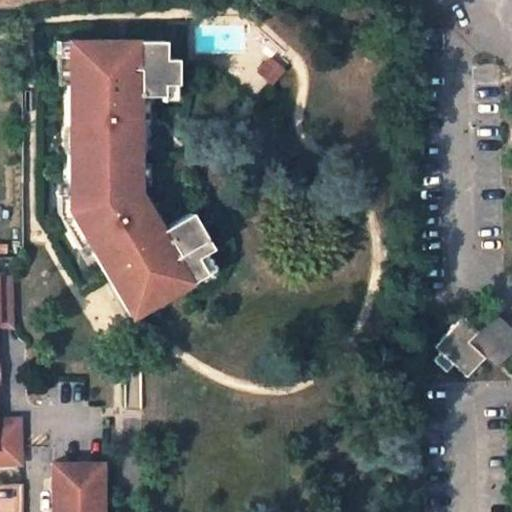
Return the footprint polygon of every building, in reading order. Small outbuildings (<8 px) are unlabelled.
[(90,249),(122,303),(134,300),(146,296),(159,291),(168,286),(180,279),(182,283),(203,271),(193,255),(203,249),(209,245),(188,209),(163,224),(158,227),(152,223),(146,213),(146,205),(136,188),(135,93),(160,92),(160,81),(174,81),(174,55),(161,55),(161,37),(65,38),(65,81),(66,124),(73,124),(73,151),(65,150),(66,182),(66,208),(90,249)] [(55,82),(65,81),(65,38),(55,38),(55,82)] [(270,74),(280,60),(267,50),(257,64),(270,74)] [(160,97),(174,97),(174,81),(160,81),(160,92),(160,97)] [(65,150),(73,151),(73,124),(66,124),(64,124),(62,128),(60,132),(59,138),(60,143),(64,150),(65,150)] [(66,208),(66,182),(56,182),(57,212),(81,254),(90,249),(66,208)] [(158,227),(163,224),(156,212),(156,211),(155,211),(154,208),(152,207),(148,205),(146,205),(146,213),(152,223),(158,227)] [(203,271),(212,265),(203,249),(193,255),(203,271)] [(12,278),(0,278),(0,465),(20,465),(19,428),(0,428),(0,326),(13,326),(12,278)] [(122,303),(128,314),(182,283),(180,279),(168,286),(159,291),(146,296),(134,300),(122,303)] [(511,350),(511,329),(494,312),(478,330),(485,337),(490,331),(499,328),(506,335),(506,345),(499,351),(490,351),(484,358),(495,369),(511,350)] [(478,330),(463,316),(434,347),(440,352),(433,359),(446,372),(453,364),(467,376),(484,358),(490,351),(499,351),(506,345),(506,335),(499,328),(490,331),(485,337),(478,330)] [(20,421),(0,420),(0,428),(19,428),(20,421)] [(101,511),(101,464),(51,464),(52,479),(56,479),(56,511),(101,511)]
